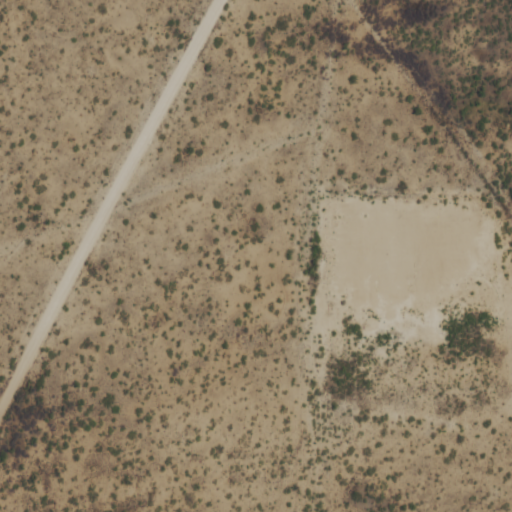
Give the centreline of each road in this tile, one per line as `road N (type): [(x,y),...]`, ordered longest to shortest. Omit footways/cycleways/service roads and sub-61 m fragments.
road 1 (residential): [(0,414),(222,0)]
road 2 (residential): [(383,325),(462,391),(511,407)]
